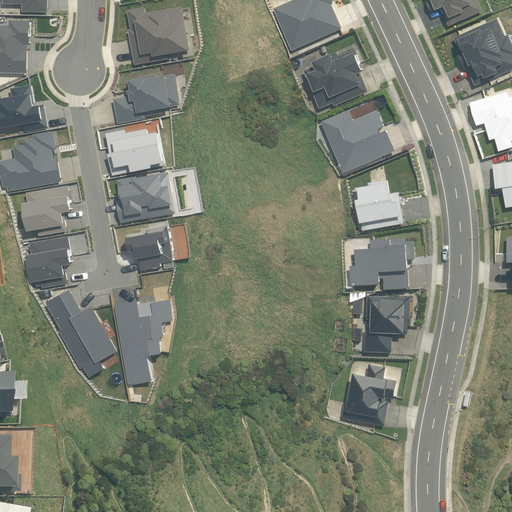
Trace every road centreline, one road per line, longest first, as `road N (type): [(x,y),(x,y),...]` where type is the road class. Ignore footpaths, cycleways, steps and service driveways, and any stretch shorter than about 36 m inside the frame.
road 1 (residential): [(374,0),(444,160),(456,211),(457,264),(426,454),(427,511)]
road 2 (residential): [(80,69),(108,284)]
